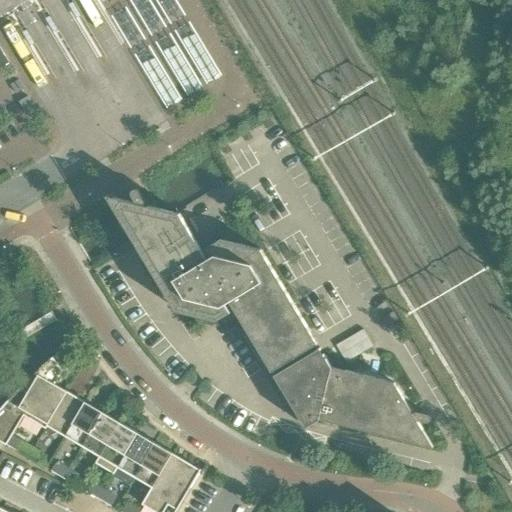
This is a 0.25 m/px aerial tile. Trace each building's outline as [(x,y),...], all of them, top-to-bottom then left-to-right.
[(130,0),(151,35),(166,26),(150,0),(130,0)] [(155,0),(171,24),(186,15),(176,0),(155,0)] [(130,48),(146,39),(126,7),(111,16),(130,48)] [(189,21),(174,30),(180,40),(207,84),(222,75),(195,32),(189,21)] [(170,33),(155,42),(162,52),(188,96),(203,87),(177,43),(170,33)] [(150,45),(135,54),(141,65),(167,108),(182,99),(156,56),(150,45)] [(0,68),(9,63),(0,47),(0,68)] [(230,301),(249,333),(272,371),(318,343),(261,249),(220,239),(206,248),(211,256),(207,258),(180,213),(153,207),(148,205),(148,206),(145,205),(146,200),(140,190),(139,189),(137,188),(136,188),(135,188),(134,189),(133,189),(132,190),(132,191),(132,193),(132,194),(133,195),(137,203),(114,197),(112,204),(124,224),(166,292),(172,288),(178,298),(186,312),(217,320),(231,311),(226,303),(230,301)] [(274,375),(292,404),(306,427),(319,418),(433,447),(417,420),(427,422),(428,422),(429,422),(430,421),(431,420),(431,419),(431,418),(431,417),(431,416),(430,415),(429,414),(428,414),(416,411),(413,413),(411,410),(394,382),(332,367),(320,347),(274,375)] [(48,404),(59,385),(55,383),(63,371),(53,357),(41,367),(20,387),(48,404)] [(46,428),(48,426),(68,391),(59,385),(48,404),(20,387),(7,401),(26,413),(24,415),(46,428)] [(48,426),(65,436),(86,401),(68,391),(48,426)] [(12,435),(24,415),(26,413),(7,401),(0,409),(0,440),(7,445),(12,435)] [(65,436),(83,447),(103,412),(86,401),(65,436)] [(83,447),(100,457),(101,457),(121,422),(103,412),(83,447)] [(115,475),(119,468),(118,468),(139,433),(121,422),(101,457),(100,457),(96,464),(115,475)] [(119,468),(136,478),(157,443),(139,433),(118,468),(119,468)] [(7,445),(16,450),(21,440),(12,435),(7,445)] [(16,450),(29,457),(34,448),(21,440),(16,450)] [(136,478),(154,488),(174,454),(157,443),(136,478)] [(34,448),(29,457),(41,464),(46,455),(34,448)] [(174,454),(154,488),(144,505),(154,511),(176,511),(202,469),(200,468),(200,469),(174,454)] [(51,471),(64,478),(69,469),(56,462),(51,471)] [(69,469),(64,478),(76,485),(81,476),(69,469)] [(86,491),(99,499),(104,490),(92,482),(86,491)] [(104,490),(99,499),(111,506),(116,497),(104,490)] [(121,511),(138,511),(139,510),(127,503),(121,511)]
